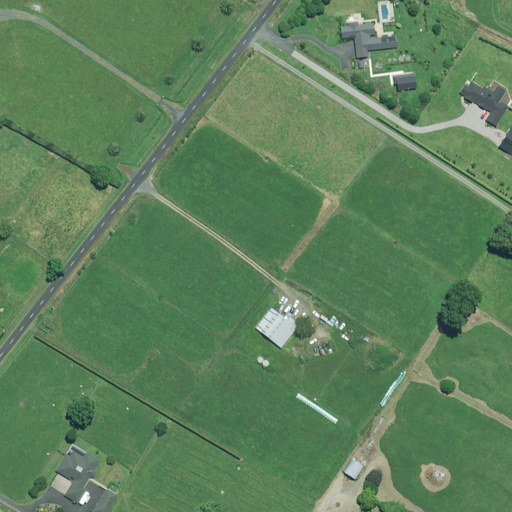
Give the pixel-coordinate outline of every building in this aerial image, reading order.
[(358,25),(358,23),(348,23),(348,26),(340,27),(341,39),(350,38),(350,40),(354,40),(356,58),(368,57),(368,51),(397,48),(396,37),(372,39),(371,35),(374,35),(372,24),(358,25)] [(466,84),(460,93),(465,96),(464,98),(473,103),(473,102),(491,112),(486,121),(497,127),(508,107),(500,102),(506,92),(497,87),(494,93),(484,87),(483,89),(470,82),(469,85),(466,84)] [(511,152),(511,128),(500,148),(511,154),(511,152)] [(285,318),(272,308),(256,328),(282,349),(301,325),(288,315),(285,318)] [(84,458),(74,452),(71,457),(67,455),(57,472),(74,481),(65,496),(77,503),(85,490),(84,489),(91,477),(94,478),(98,472),(95,470),(100,461),(87,453),(84,458)] [(365,468),(355,460),(345,473),(355,480),(365,468)] [(107,511),(118,495),(107,489),(97,505),(92,511),(107,511)]
